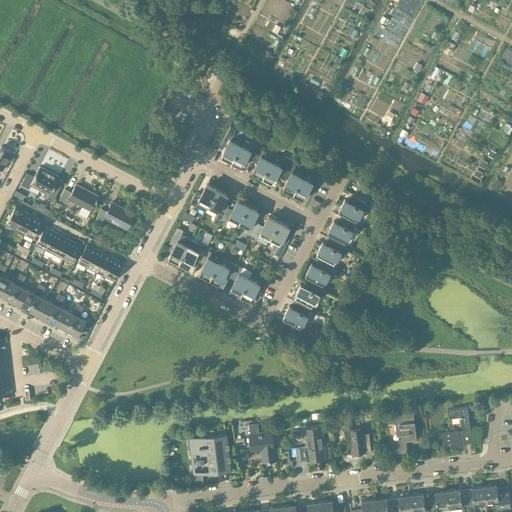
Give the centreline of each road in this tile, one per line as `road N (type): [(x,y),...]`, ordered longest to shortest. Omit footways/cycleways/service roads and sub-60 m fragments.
road 1 (residential): [(162,506),(489,462)]
road 2 (residential): [(141,260),(264,325),(317,224)]
road 3 (residential): [(35,134),(170,204)]
road 4 (residential): [(317,224),(194,159)]
road 5 (tertiary): [(162,506),(97,497),(32,472)]
road 6 (residential): [(85,367),(141,260)]
